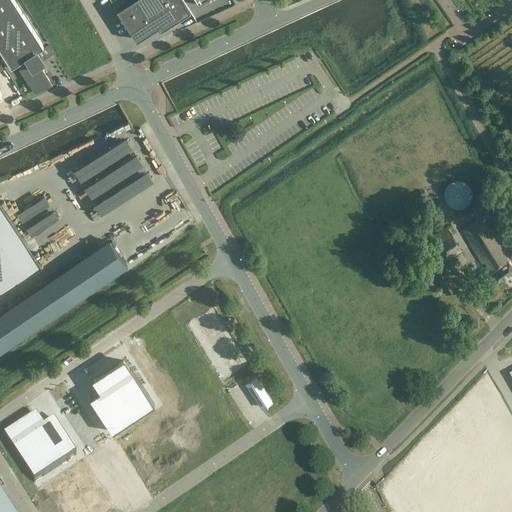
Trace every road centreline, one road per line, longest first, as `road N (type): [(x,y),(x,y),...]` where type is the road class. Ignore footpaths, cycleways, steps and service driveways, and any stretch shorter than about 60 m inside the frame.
road 1 (unclassified): [(0,416),(232,260)]
road 2 (tertiary): [(511,316),(356,479)]
road 3 (unclassified): [(232,260),(134,85)]
road 4 (unclassified): [(143,511),(310,401)]
road 5 (unclassified): [(310,401),(232,260)]
road 6 (unclassified): [(511,181),(433,44)]
road 7 (unclassified): [(0,148),(134,85)]
road 8 (unclassified): [(134,85),(267,24)]
